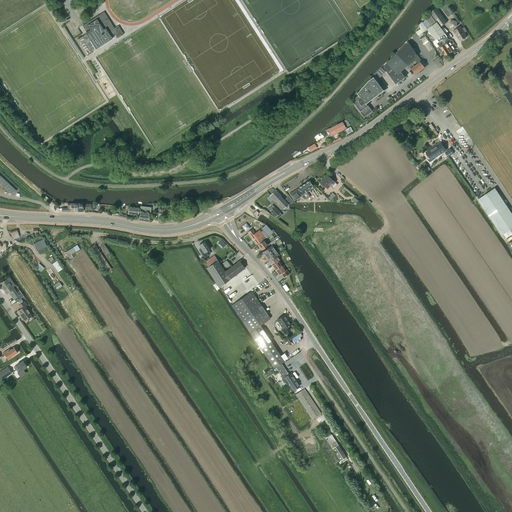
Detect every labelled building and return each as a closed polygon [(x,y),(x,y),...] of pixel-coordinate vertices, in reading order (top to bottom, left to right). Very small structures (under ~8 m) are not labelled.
[(429,12),(432,17),(440,27),(447,22),(436,7),(429,12)] [(448,7),(443,11),(448,17),(453,13),(448,7)] [(118,25),(114,28),(107,18),(103,12),(97,16),(87,22),(83,25),(87,31),(85,33),(96,49),(109,40),(112,39),(112,38),(111,36),(115,34),(118,38),(123,34),(118,25)] [(445,34),(429,14),(423,23),(422,22),(418,25),(421,29),(423,32),(428,29),(436,39),(445,34)] [(453,20),(449,22),(449,27),(454,29),(457,26),(457,22),(453,20)] [(459,41),(467,37),(464,33),(466,31),(464,27),(462,29),(460,26),(453,31),(459,41)] [(445,34),(436,39),(437,41),(438,40),(439,41),(440,41),(443,39),(446,44),(444,45),(450,53),(454,50),(449,42),(451,41),(449,39),(447,37),(445,34)] [(83,36),(76,41),(85,56),(93,51),(83,36)] [(439,41),(442,46),(440,48),(445,56),(450,53),(444,45),(446,44),(443,39),(440,41),(439,41)] [(401,71),(407,65),(414,58),(417,63),(411,68),(415,73),(424,67),(420,61),(421,61),(408,41),(386,62),(387,63),(383,66),(395,84),(405,77),(401,71)] [(386,72),(381,68),(375,74),(379,78),(386,72)] [(358,93),(358,94),(361,97),(366,104),(379,94),(384,90),(374,77),(369,81),(358,93)] [(353,102),(355,105),(357,109),(358,108),(362,112),(364,111),(367,115),(371,111),(366,104),(361,97),(358,94),(358,93),(357,94),(353,97),(355,99),(353,100),(353,101),(353,102)] [(342,123),(325,131),(326,134),(328,138),(345,129),(342,123)] [(436,146),(426,153),(428,156),(426,157),(430,162),(435,158),(445,151),(440,143),(436,146)] [(421,172),(428,167),(424,162),(418,167),(421,172)] [(0,175),(0,183),(8,191),(11,194),(12,195),(16,191),(0,175)] [(320,183),(322,185),(324,187),(324,186),(327,189),(329,186),(333,189),(337,185),(333,181),(327,175),(320,183)] [(302,194),(310,189),(309,188),(312,186),(309,181),(298,188),(298,189),(302,194)] [(511,214),(494,188),(479,199),(478,200),(491,218),(502,235),(511,227),(511,214)] [(299,197),(299,196),(302,194),(298,189),(297,190),(289,195),(294,202),(297,199),(299,197)] [(288,195),(284,200),(280,196),(281,195),(275,190),(269,196),(274,201),(275,202),(275,201),(283,209),(288,204),(290,204),(292,203),(293,202),(288,195)] [(68,204),(68,208),(62,208),(62,212),(77,212),(77,204),(68,204)] [(77,204),(77,212),(83,212),(83,210),(91,210),(91,204),(83,204),(77,204)] [(139,212),(139,209),(138,209),(138,208),(129,207),(128,214),(137,215),(138,212),(139,212)] [(139,209),(139,212),(140,212),(139,218),(143,218),(148,219),(149,208),(141,207),(140,209),(139,209)] [(274,207),(269,211),(275,217),(280,213),(274,207)] [(269,237),(265,232),(269,229),(265,225),(261,229),(263,231),(261,232),(259,230),(255,233),(252,229),(248,232),(249,234),(257,245),(258,244),(262,241),(264,240),(268,237),(269,237)] [(14,239),(20,237),(17,229),(10,231),(11,236),(12,236),(14,239)] [(273,233),(269,229),(265,232),(269,237),(273,233)] [(34,239),(32,240),(37,251),(43,249),(47,247),(43,239),(39,241),(36,242),(34,239)] [(258,244),(257,245),(261,250),(268,245),(264,240),(262,241),(258,244)] [(210,249),(205,241),(199,245),(201,248),(198,250),(204,258),(210,254),(208,250),(210,249)] [(108,272),(112,269),(95,244),(91,247),(108,272)] [(71,254),(80,249),(77,245),(65,252),(68,256),(70,259),(73,257),(71,254)] [(106,255),(109,253),(104,245),(101,247),(106,255)] [(266,257),(274,250),(271,245),(262,252),(266,257)] [(274,250),(266,257),(269,261),(278,255),(274,250)] [(208,266),(217,260),(214,255),(207,260),(205,262),(208,266)] [(277,257),(272,261),(274,264),(272,265),(275,269),(275,270),(281,265),(278,261),(279,260),(277,257)] [(217,260),(208,266),(208,267),(206,268),(219,288),(230,279),(229,279),(245,268),(239,261),(225,272),(224,270),(226,269),(226,268),(229,265),(226,260),(222,263),(224,265),(221,266),(217,260)] [(58,272),(62,269),(56,261),(52,264),(58,272)] [(281,265),(275,270),(276,271),(277,272),(279,275),(281,274),(282,274),(284,278),(286,276),(289,274),(286,269),(285,271),(283,268),(281,266),(281,265)] [(9,277),(0,283),(0,284),(4,290),(6,294),(9,292),(11,296),(14,299),(16,301),(23,297),(24,296),(22,293),(20,290),(16,293),(16,292),(11,285),(14,284),(9,277)] [(64,285),(59,279),(54,284),(58,289),(64,285)] [(238,300),(231,305),(249,332),(274,368),(284,361),(283,361),(287,358),(284,353),(280,356),(262,329),(259,331),(256,328),(270,318),(251,291),(238,300)] [(24,321),(32,316),(25,306),(27,305),(25,302),(19,306),(21,309),(18,311),(24,321)] [(286,319),(284,315),(277,320),(283,329),(282,330),(284,334),(288,331),(286,328),(290,325),(288,321),(287,321),(286,319)] [(5,355),(8,360),(11,358),(11,357),(17,353),(14,347),(10,350),(9,349),(3,353),(5,355)] [(16,366),(14,367),(16,370),(18,369),(20,371),(18,372),(17,373),(20,377),(25,374),(25,373),(23,370),(27,367),(23,361),(16,365),(16,366)] [(286,371),(282,364),(276,368),(281,375),(286,372),(285,372),(286,371)] [(7,367),(0,371),(0,376),(2,380),(11,373),(7,367)] [(297,383),(291,373),(289,375),(287,372),(286,372),(281,375),(280,376),(291,392),(299,386),(297,383)] [(321,414),(304,389),(295,394),(312,419),(321,414)] [(331,436),(325,440),(339,460),(345,456),(331,436)]
